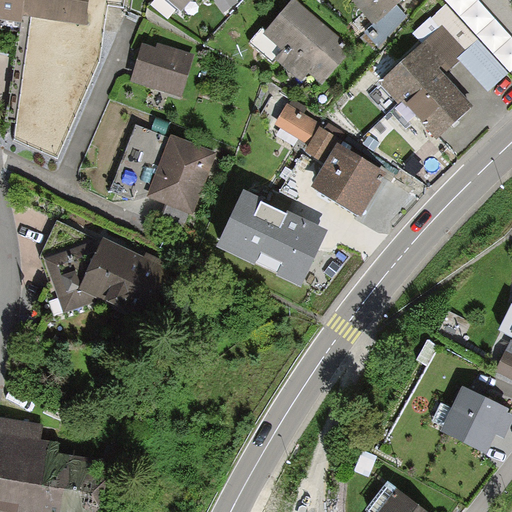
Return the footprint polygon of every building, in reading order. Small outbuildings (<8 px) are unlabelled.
[(0,0),(0,15),(19,18),(8,139),(57,157),(101,62),(106,4),(124,8),(124,0),(0,0)] [(165,0),(183,14),(193,0),(165,0)] [(236,0),(212,0),(223,15),(239,3),(236,0)] [(407,0),(359,0),(354,5),(372,25),(362,34),(376,49),(410,19),(399,8),(407,0)] [(336,35),(296,1),(267,34),(264,31),(250,45),(293,84),(297,79),(302,83),(310,75),(322,84),(346,59),(336,35)] [(381,83),(436,140),(472,106),(445,78),(466,57),(437,28),(381,83)] [(129,84),(181,100),(195,56),(159,45),(157,50),(141,46),(129,84)] [(357,213),(378,172),(331,148),(335,141),(309,128),(311,124),(281,108),(272,125),(303,141),(299,150),(321,161),(307,187),(357,213)] [(149,198),(195,216),(218,157),(136,127),(111,193),(134,202),(149,198)] [(326,230),(244,192),(219,246),(301,284),(326,230)] [(170,268),(145,258),(143,261),(98,241),(57,223),(41,258),(62,315),(98,303),(150,323),(169,277),(166,275),(170,268)] [(511,381),(511,343),(498,375),(511,381)] [(463,390),(442,436),(486,456),(496,435),(505,439),(511,422),(511,418),(505,415),(507,411),(463,390)] [(0,471),(0,511),(88,511),(95,459),(34,453),(37,430),(5,426),(0,471)] [(426,511),(388,484),(368,511),(426,511)]
